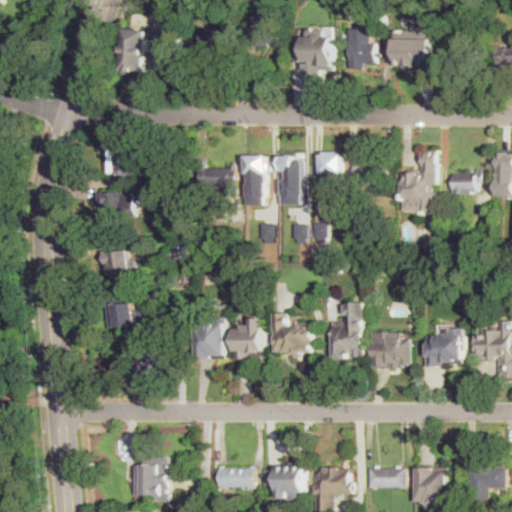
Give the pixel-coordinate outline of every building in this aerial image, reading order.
[(278,22),(279,34),(284,33),(284,43),(272,43),(272,46),(256,46),(256,22),(278,22)] [(311,22),(311,30),(330,29),(331,51),(310,51),(309,45),(302,45),(302,22),(311,22)] [(186,35),(186,55),(160,55),(160,25),(175,25),(175,34),(186,35)] [(421,63),(421,66),(411,66),(411,64),(399,64),(399,30),(418,30),(418,26),(437,26),(437,41),(435,41),(435,63),(421,63)] [(153,29),(149,72),(147,71),(147,75),(127,73),(131,27),(153,29)] [(230,28),(230,37),(235,37),(235,45),(218,45),(218,50),(211,50),(211,46),(205,46),(205,28),(230,28)] [(475,33),(475,42),(483,42),(483,59),(460,60),(460,56),(450,56),(450,47),(458,47),(458,41),(464,41),(464,33),(475,33)] [(381,63),(355,63),(354,42),(380,41),(381,63)] [(511,65),(500,65),(499,47),(511,46),(511,65)] [(406,208),(436,209),(436,208),(440,207),(440,191),(436,191),(436,183),(441,182),(441,148),(425,148),(425,170),(407,170),(407,179),(404,179),(404,199),(406,199),(406,208)] [(138,175),(114,174),(115,149),(139,150),(138,175)] [(326,150),(342,150),(342,153),(344,153),(345,171),(342,171),(342,184),(344,184),(344,194),(342,194),(343,202),(325,203),(326,195),(324,195),(324,181),(326,181),(326,172),(323,172),(323,162),(323,152),(326,152),(326,150)] [(511,194),(511,151),(501,151),(500,194),(511,194)] [(248,154),(268,154),(269,195),(267,195),(268,203),(251,203),(251,194),(249,194),(250,172),(248,172),(248,154)] [(283,154),(305,154),(306,193),(304,193),(304,202),(285,202),(285,193),(283,193),(283,178),(288,177),(288,170),(283,170),(283,154)] [(242,164),(243,194),(227,194),(227,185),(203,186),(202,168),(235,168),(235,165),(242,164)] [(392,187),(356,188),(355,166),(391,165),(392,187)] [(147,182),(146,170),(165,170),(165,182),(147,182)] [(475,193),(457,193),(457,172),(487,172),(487,182),(482,182),(482,190),(475,190),(475,193)] [(126,191),(127,199),(135,198),(135,202),(136,202),(138,217),(127,218),(127,215),(118,216),(118,221),(110,222),(109,217),(104,217),(101,193),(126,191)] [(279,222),(264,223),(264,242),(279,241),(279,222)] [(311,223),(298,223),(298,242),(311,242),(311,223)] [(132,260),(140,259),(142,282),(115,284),(114,275),(110,276),(109,263),(108,263),(107,253),(131,251),(132,260)] [(122,297),(123,304),(136,302),(137,310),(146,309),(147,324),(113,328),(110,298),(122,297)] [(349,300),(367,300),(367,355),(355,355),(355,352),(350,352),(350,358),(335,358),(335,320),(348,320),(349,300)] [(198,357),(229,357),(229,314),(216,314),(215,319),(198,319),(198,357)] [(236,357),(246,357),(255,357),(255,355),(266,355),(266,317),(253,317),(253,323),(244,323),(244,328),(235,328),(236,357)] [(509,330),(509,334),(511,333),(511,354),(498,354),(498,356),(491,356),(491,359),(485,359),(485,356),(479,357),(479,329),(509,330)] [(374,367),(406,367),(406,364),(415,363),(415,337),(406,337),(406,330),(373,330),(374,367)] [(467,355),(431,355),(431,335),(467,334),(467,355)] [(316,355),(280,355),(280,336),(316,336),(316,355)] [(166,376),(142,376),(141,363),(145,363),(145,344),(165,344),(166,376)] [(174,488),(167,489),(167,501),(155,501),(156,496),(145,495),(146,456),(165,457),(164,473),(175,474),(174,488)] [(260,486),(224,487),(223,465),(256,464),(259,464),(260,486)] [(443,488),(425,488),(425,466),(461,465),(461,488),(443,488)] [(311,486),(273,486),(273,467),(310,466),(311,486)] [(359,487),(324,487),(324,467),(360,467),(360,487),(359,487)] [(412,487),(374,487),(374,467),(406,467),(412,467),(412,487)] [(481,498),(473,498),(473,467),(511,467),(511,487),(493,487),(493,498),(481,498)] [(213,490),(213,507),(197,507),(197,501),(194,501),(195,497),(197,496),(197,490),(213,490)]
